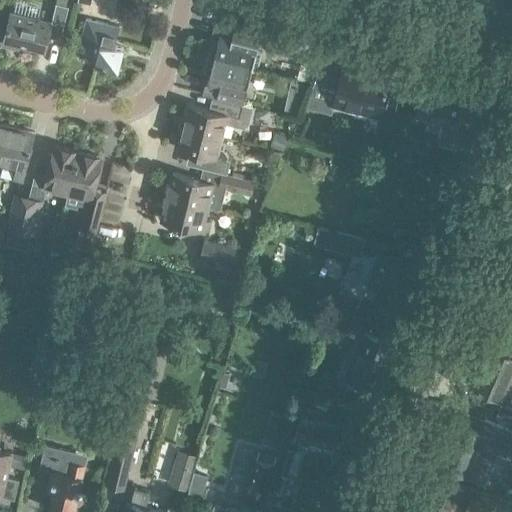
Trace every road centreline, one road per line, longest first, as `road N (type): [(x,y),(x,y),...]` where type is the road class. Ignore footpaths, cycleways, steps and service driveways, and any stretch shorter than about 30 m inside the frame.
road 1 (residential): [(369,511),(511,171)]
road 2 (residential): [(143,103),(108,115),(0,92)]
road 3 (residential): [(124,244),(150,132),(143,103)]
road 4 (residential): [(485,31),(353,0)]
